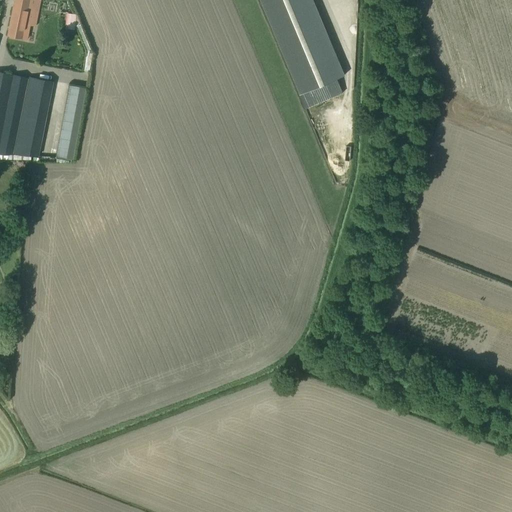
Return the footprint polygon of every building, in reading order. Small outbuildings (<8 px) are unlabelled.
[(14,0),(8,36),(27,40),(30,26),(35,27),(40,0),(14,0)] [(259,0),(299,94),(344,75),(312,0),(259,0)] [(66,12),(65,29),(75,29),(76,13),(66,12)] [(86,51),(82,70),(88,72),(92,52),(91,52),(86,51)] [(0,154),(39,156),(53,81),(0,70),(0,154)] [(86,88),(69,85),(56,156),(73,159),(86,88)]
